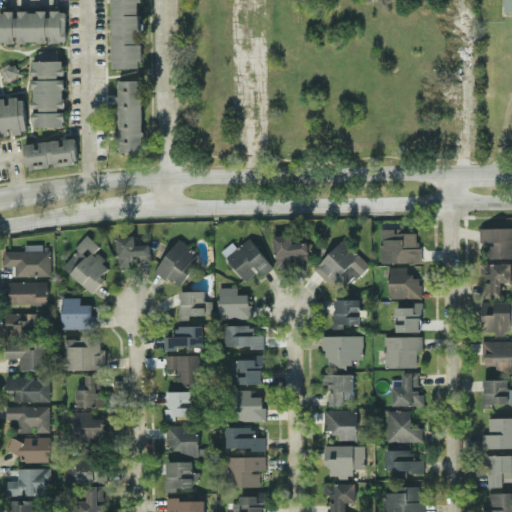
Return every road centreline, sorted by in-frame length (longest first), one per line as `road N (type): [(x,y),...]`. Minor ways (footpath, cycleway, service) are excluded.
road 1 (secondary): [(511,169),(166,174),(0,192)]
road 2 (track): [(252,173),(258,0),(451,171)]
road 3 (secondary): [(166,205),(511,201)]
road 4 (residential): [(457,511),(451,171)]
road 5 (residential): [(166,205),(163,0)]
road 6 (residential): [(295,511),(292,306)]
road 7 (residential): [(134,511),(132,306)]
